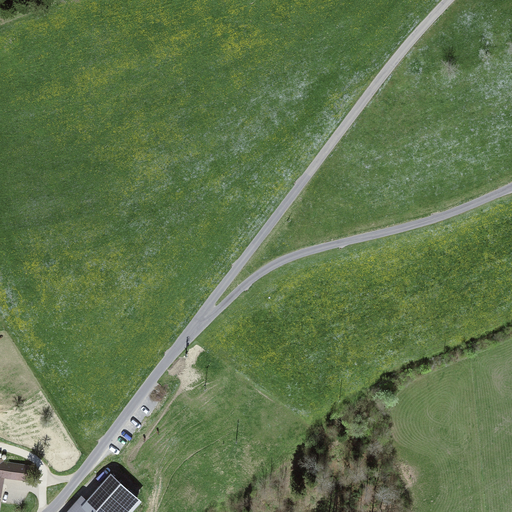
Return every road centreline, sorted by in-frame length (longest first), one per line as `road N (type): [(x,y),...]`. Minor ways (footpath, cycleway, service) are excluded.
road 1 (unclassified): [(195,327),(448,0)]
road 2 (unclassified): [(195,327),(276,262),(439,217),(511,187)]
road 3 (unclassified): [(48,511),(195,327)]
